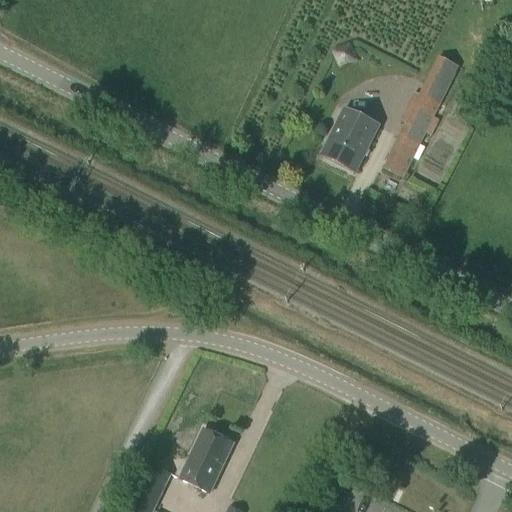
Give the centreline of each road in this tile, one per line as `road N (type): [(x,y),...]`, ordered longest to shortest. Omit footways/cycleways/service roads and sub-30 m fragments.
road 1 (tertiary): [(511,307),(0,53)]
road 2 (unclassified): [(0,349),(126,333),(239,347),(287,361),(502,469)]
